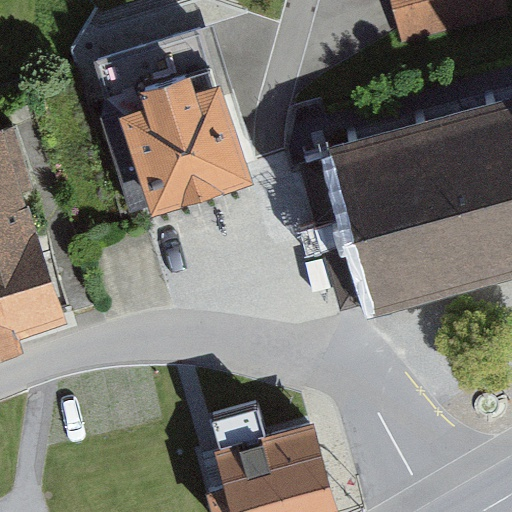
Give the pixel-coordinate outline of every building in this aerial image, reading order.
[(501,0),(396,0),(398,5),(407,39),(505,13),(501,0)] [(184,80),(146,92),(152,112),(125,121),(155,214),(249,184),(218,88),(189,97),(184,80)] [(511,109),(311,162),(347,298),(511,255),(511,109)] [(8,122),(0,124),(0,322),(59,305),(8,122)] [(343,511),(317,420),(219,447),(237,511),(343,511)]
